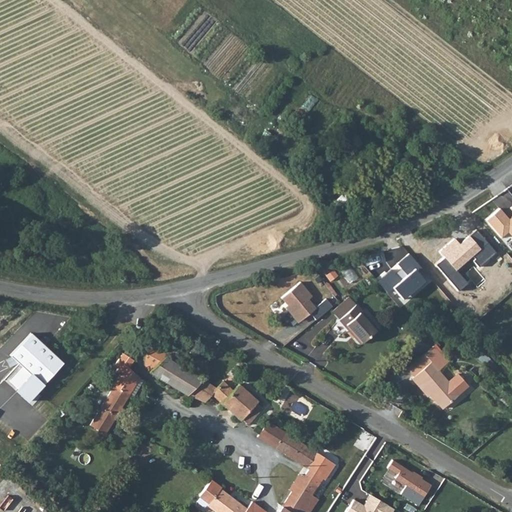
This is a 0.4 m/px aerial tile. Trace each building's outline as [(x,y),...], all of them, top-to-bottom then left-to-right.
[(487,219),(503,238),(510,232),(511,235),(511,207),(508,211),(503,206),(487,219)] [(302,281),(284,298),(290,305),(288,307),(298,319),(301,317),(304,320),(319,307),(311,299),(315,296),(302,281)] [(372,331),(356,313),(358,311),(346,297),(339,303),(345,310),(334,320),(355,345),(372,331)] [(339,303),(328,313),(334,320),(345,310),(339,303)] [(358,311),(356,313),(372,331),(374,329),(358,311)] [(64,364),(33,335),(12,357),(20,365),(4,380),(30,405),(64,364)] [(213,348),(217,343),(212,340),(207,345),(213,348)] [(157,341),(153,347),(166,355),(170,349),(157,341)] [(150,371),(171,384),(185,368),(166,358),(167,355),(166,355),(153,347),(149,344),(146,351),(145,365),(150,371)] [(413,386),(415,384),(425,395),(438,410),(465,385),(455,374),(445,382),(434,370),(443,362),(429,347),(413,361),(420,368),(409,377),(407,379),(413,386)] [(114,386),(130,395),(132,392),(140,376),(130,368),(131,357),(121,351),(113,365),(116,367),(108,381),(114,386)] [(420,368),(413,361),(402,370),(409,377),(420,368)] [(185,368),(171,384),(188,394),(201,379),(185,368)] [(244,419),(249,423),(258,414),(264,407),(258,402),(259,401),(240,384),(234,390),(224,381),(216,389),(201,379),(188,394),(207,401),(214,395),(243,420),(244,419)] [(277,391),(281,385),(275,381),(271,386),(277,391)] [(422,397),(425,395),(415,384),(413,386),(422,397)] [(108,434),(130,395),(114,386),(93,424),(108,434)] [(277,448),(287,432),(282,428),(268,421),(259,436),(277,448)] [(287,432),(277,448),(291,457),(301,441),(287,432)] [(301,441),(291,457),(309,468),(318,453),(301,441)] [(318,453),(309,468),(317,472),(326,458),(318,453)] [(326,458),(317,472),(323,477),(326,479),(335,464),(326,458)] [(391,460),(386,467),(397,473),(394,477),(405,484),(400,493),(418,504),(431,483),(421,477),(421,476),(413,470),(412,472),(391,460)] [(323,477),(317,472),(309,468),(304,477),(317,486),(323,477)] [(310,511),(325,490),(317,486),(304,477),(303,476),(283,506),(291,511),(310,511)] [(223,489),(216,481),(211,478),(199,493),(210,502),(208,504),(217,511),(224,511),(227,509),(215,500),(223,489)] [(267,511),(268,511),(253,502),(248,508),(223,489),(215,500),(227,509),(224,511),(267,511)] [(363,505),(353,499),(345,511),(391,511),(394,508),(369,494),(363,505)]
